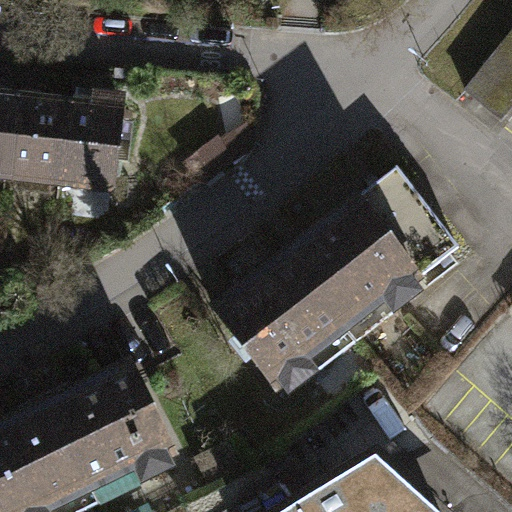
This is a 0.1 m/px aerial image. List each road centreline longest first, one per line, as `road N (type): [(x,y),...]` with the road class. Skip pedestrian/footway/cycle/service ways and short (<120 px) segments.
road 1 (residential): [(0,332),(121,270),(216,205),(365,73)]
road 2 (residential): [(365,73),(0,34)]
